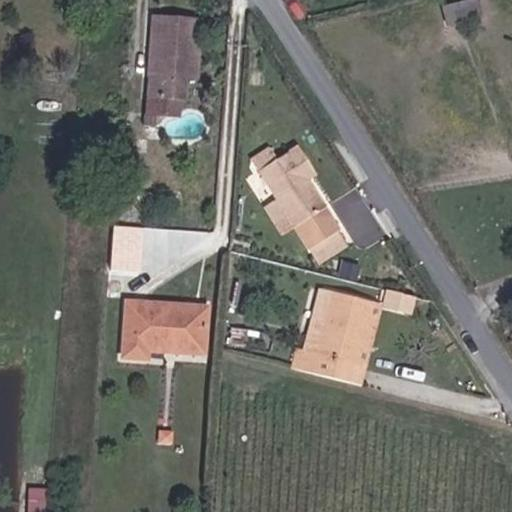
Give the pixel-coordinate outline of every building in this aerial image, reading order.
[(448,28),(482,19),(478,0),(443,9),(448,28)] [(151,17),(150,47),(157,47),(155,78),(148,78),(146,98),(181,100),(182,80),(194,81),(197,19),(151,17)] [(157,47),(150,47),(148,78),(155,78),(157,47)] [(146,98),(146,115),(157,116),(180,117),(181,100),(146,98)] [(157,116),(146,115),(141,115),(141,125),(148,125),(148,127),(156,127),(157,116)] [(249,159),(257,171),(276,159),(269,147),(249,159)] [(276,159),(257,171),(275,201),(264,207),(281,236),(293,229),(306,251),(338,232),(308,181),(303,173),(309,169),(296,147),(276,159)] [(303,173),(308,181),(314,177),(309,169),(303,173)] [(353,187),(331,200),(358,247),(380,234),(353,187)] [(385,306),(417,312),(420,295),(388,289),(385,306)] [(321,291),(305,352),(315,354),(330,294),(321,291)] [(292,371),(349,385),(369,304),(330,294),(315,354),(305,352),(298,350),(292,371)] [(145,343),(202,348),(205,309),(124,303),(120,354),(144,356),(145,351),(145,343)] [(378,306),(369,304),(349,385),(357,387),(378,306)] [(201,354),(202,348),(145,343),(145,351),(201,354)] [(30,511),(47,511),(50,488),(34,486),(30,511)]
